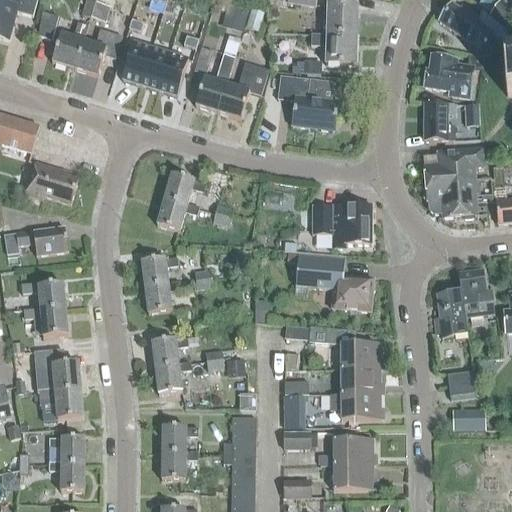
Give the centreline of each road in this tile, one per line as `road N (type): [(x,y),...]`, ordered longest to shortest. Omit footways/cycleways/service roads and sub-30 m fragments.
road 1 (residential): [(126,511),(127,428),(101,241),(132,130)]
road 2 (residential): [(426,511),(412,312),(432,241)]
road 3 (residential): [(389,173),(287,169),(132,130)]
road 4 (residential): [(389,173),(394,64),(415,0)]
road 5 (residential): [(132,130),(0,91)]
